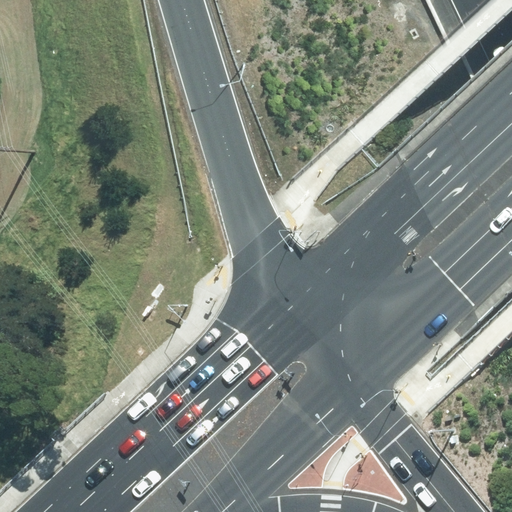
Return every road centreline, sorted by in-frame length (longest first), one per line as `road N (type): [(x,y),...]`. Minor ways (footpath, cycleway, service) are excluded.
road 1 (motorway): [(293,305),(237,186),(181,0)]
road 2 (secondary): [(293,305),(511,95)]
road 3 (secondary): [(72,511),(293,305)]
road 4 (secondary): [(511,237),(355,384)]
road 5 (secondary): [(355,384),(225,511)]
road 6 (motorway): [(456,511),(355,384)]
road 7 (motorway): [(384,511),(331,501),(263,511)]
